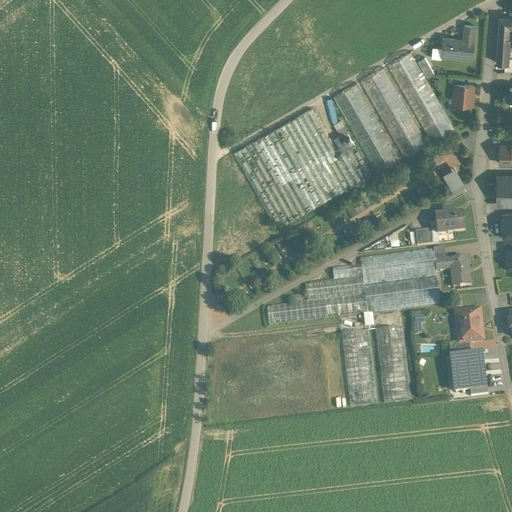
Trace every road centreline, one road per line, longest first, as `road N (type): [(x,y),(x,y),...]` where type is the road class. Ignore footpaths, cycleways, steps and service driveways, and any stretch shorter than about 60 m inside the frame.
road 1 (unclassified): [(290,0),(235,62),(219,104),(186,511)]
road 2 (residential): [(495,0),(476,183),(510,388)]
